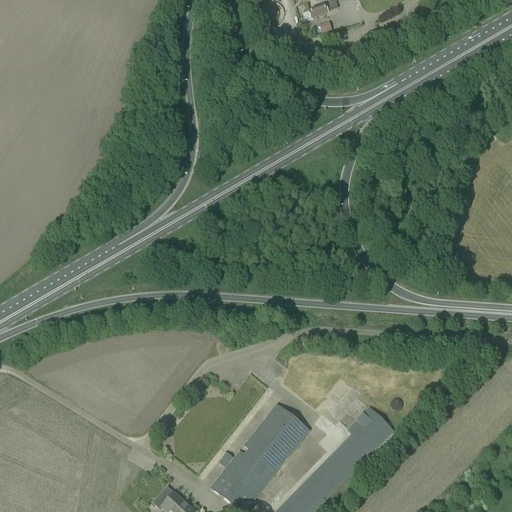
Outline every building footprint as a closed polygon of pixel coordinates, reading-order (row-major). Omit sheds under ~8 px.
[(325,5),(307,11),(310,21),(328,15),(325,5)] [(292,52),(270,32),(266,36),(289,56),(292,52)] [(366,55),(378,48),(376,43),(364,50),(366,55)] [(322,65),(324,57),(300,52),(298,59),(322,65)] [(337,64),(345,62),(343,52),(334,54),(337,64)] [(226,454),(218,464),(225,470),(210,488),(239,511),(244,511),(309,433),(276,406),(233,460),(226,454)] [(316,511),(393,433),(368,408),(347,430),(338,422),(321,440),(330,448),(267,511),(316,511)] [(164,511),(192,511),(173,494),(166,502),(160,496),(152,505),(159,511),(161,508),(164,511)]
